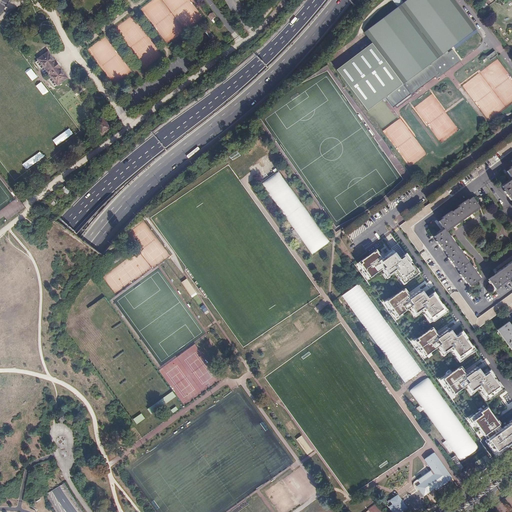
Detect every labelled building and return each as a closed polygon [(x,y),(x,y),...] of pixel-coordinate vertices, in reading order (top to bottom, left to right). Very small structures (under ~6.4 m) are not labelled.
[(452,0),(406,0),(363,33),(371,44),(336,72),(368,113),(385,99),(387,102),(393,109),(395,108),(397,110),(412,98),(411,96),(435,77),(437,80),(447,72),(460,62),(452,51),(448,54),(447,52),(475,30),(452,0)] [(216,18),(213,13),(210,14),(208,17),(211,21),(216,18)] [(203,31),(212,42),(216,40),(208,28),(203,31)] [(497,55),(494,51),(486,57),(490,61),(497,55)] [(44,69),(57,86),(67,79),(48,53),(38,60),(44,69)] [(94,124),(101,133),(109,127),(102,118),(94,124)] [(87,129),(94,138),(97,136),(90,127),(87,129)] [(511,140),(497,152),(502,158),(511,150),(511,140)] [(502,186),(511,200),(511,167),(506,171),(511,179),(502,186)] [(66,194),(68,191),(63,186),(60,189),(66,194)] [(446,190),(399,226),(419,252),(425,248),(410,227),(451,196),(446,190)] [(434,237),(470,287),(480,280),(446,232),(479,208),(471,198),(439,222),(444,230),(434,237)] [(376,250),(359,263),(362,267),(360,268),(367,277),(368,277),(369,279),(381,270),(386,277),(388,275),(388,277),(394,272),(401,282),(403,281),(405,283),(417,275),(415,273),(417,271),(406,255),(399,260),(393,251),(382,259),(376,250)] [(511,262),(488,280),(495,290),(511,278),(511,262)] [(196,294),(186,280),(182,282),(192,297),(196,294)] [(401,291),(387,301),(390,306),(389,307),(395,316),(396,315),(398,317),(410,309),(414,315),(416,314),(417,315),(423,311),(430,321),(432,319),(433,321),(445,313),(444,311),(445,310),(435,295),(433,296),(432,295),(427,298),(424,294),(421,296),(419,292),(410,298),(404,290),(402,292),(401,291)] [(456,291),(450,295),(475,330),(503,310),(511,303),(511,294),(477,320),(456,291)] [(421,370),(365,292),(348,304),(404,383),(421,370)] [(511,303),(503,310),(507,315),(511,312),(511,303)] [(200,307),(205,314),(208,312),(203,305),(200,307)] [(498,330),(511,348),(511,327),(508,322),(498,330)] [(430,330),(415,340),(418,345),(417,346),(423,355),(424,354),(426,356),(438,348),(442,354),(444,353),(445,354),(451,350),(458,360),(460,358),(462,360),(473,352),(472,350),(473,349),(463,334),(461,335),(460,334),(455,337),(452,333),(449,334),(447,331),(438,337),(432,329),(430,331),(430,330)] [(457,368),(443,379),(446,383),(445,384),(451,393),(452,393),(454,395),(466,386),(470,393),(472,391),(473,392),(479,388),(486,398),(488,397),(489,399),(501,391),(499,388),(501,387),(491,372),(489,374),(488,372),(483,376),(479,371),(477,373),(475,369),(466,376),(460,368),(458,369),(457,368)] [(172,391),(157,400),(160,406),(176,397),(172,391)] [(486,406),(469,418),(474,426),(476,425),(484,436),(485,435),(489,439),(486,441),(496,456),(511,444),(511,421),(501,429),(486,406)] [(136,425),(145,419),(140,413),(132,418),(136,425)] [(454,415),(437,427),(442,434),(464,465),(481,452),(454,415)] [(296,439),(306,454),(311,451),(301,435),(296,439)] [(416,485),(424,495),(436,487),(443,485),(451,479),(433,454),(425,460),(431,467),(415,478),(419,483),(416,485)] [(391,508),(393,511),(400,511),(404,510),(398,502),(391,508)]
